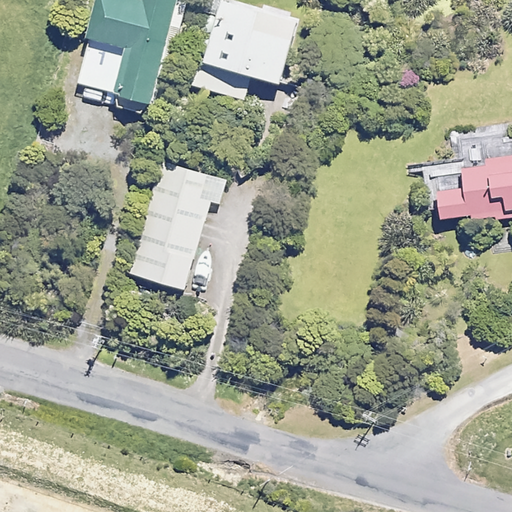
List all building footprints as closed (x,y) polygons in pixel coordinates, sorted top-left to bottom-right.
[(92,0),(82,40),(91,42),(79,84),(115,93),(113,100),(149,109),(178,0),(92,0)] [(293,22),(212,0),(190,85),(245,100),(251,78),(276,85),(293,22)] [(234,102),(210,93),(202,114),(226,123),(234,102)] [(511,126),(452,131),(454,162),(426,164),(430,220),(511,214),(511,126)] [(226,181),(165,162),(130,274),(183,291),(210,202),(218,205),(226,181)]
